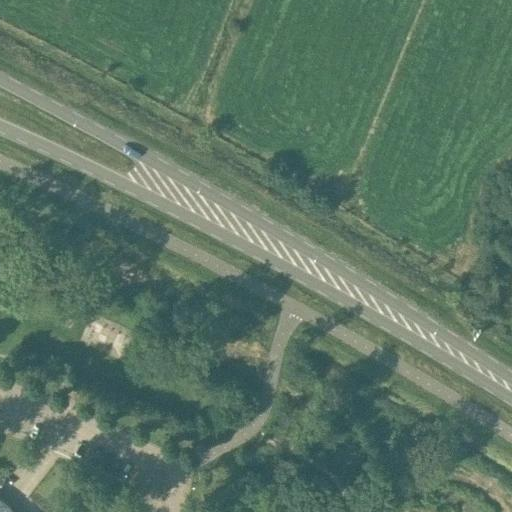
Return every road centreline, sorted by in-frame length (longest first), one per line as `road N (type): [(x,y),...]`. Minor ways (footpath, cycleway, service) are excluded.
road 1 (primary): [(511,384),(147,158),(0,81)]
road 2 (primary): [(0,128),(352,304),(511,397)]
road 3 (residential): [(0,389),(160,458),(178,473),(181,488),(168,511)]
